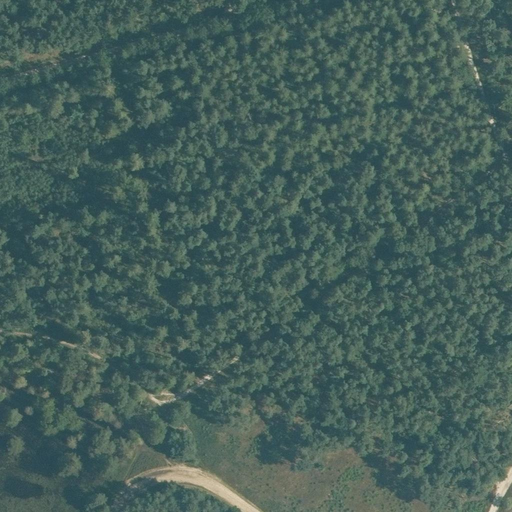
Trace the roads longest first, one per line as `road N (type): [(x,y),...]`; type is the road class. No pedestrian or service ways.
road 1 (track): [(274,0),(0,77)]
road 2 (track): [(169,414),(85,350),(0,330)]
road 3 (track): [(302,309),(169,414)]
road 4 (track): [(498,160),(446,0)]
road 5 (unknown): [(252,511),(212,484),(167,476),(141,484),(112,511)]
road 6 (unknown): [(128,0),(0,38)]
